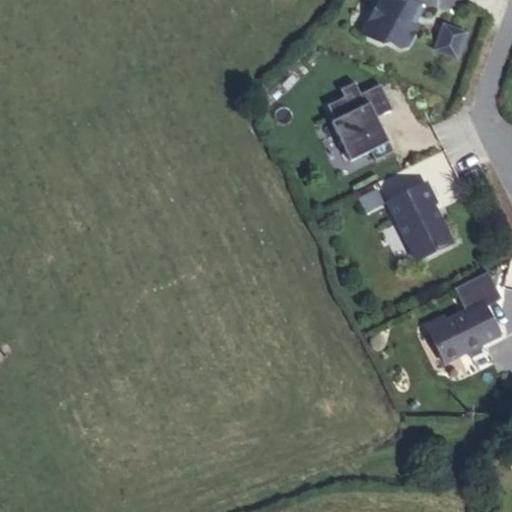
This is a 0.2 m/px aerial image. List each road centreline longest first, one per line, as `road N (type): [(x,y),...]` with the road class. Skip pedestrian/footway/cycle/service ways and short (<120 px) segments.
road 1 (track): [(217,511),(511,424)]
road 2 (residential): [(511,20),(484,105),(511,148)]
